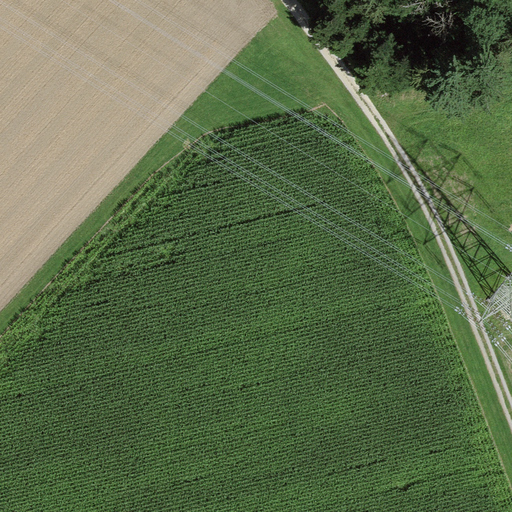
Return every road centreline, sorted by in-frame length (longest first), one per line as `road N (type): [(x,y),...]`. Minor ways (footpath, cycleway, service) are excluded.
road 1 (track): [(289,0),(382,122),(448,256),(511,426)]
road 2 (track): [(382,122),(432,91),(511,76)]
